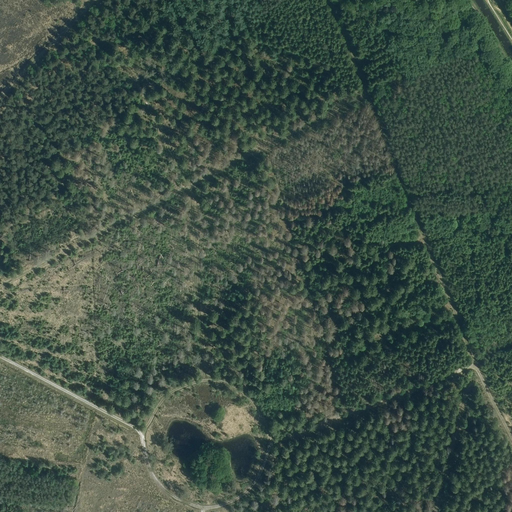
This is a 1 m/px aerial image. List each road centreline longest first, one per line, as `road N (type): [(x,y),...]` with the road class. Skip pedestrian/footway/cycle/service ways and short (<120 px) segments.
road 1 (track): [(333,0),(475,363)]
road 2 (track): [(223,504),(253,484),(269,442),(249,398),(204,380),(189,185)]
road 3 (track): [(204,380),(167,395),(143,432),(0,356)]
road 4 (track): [(269,442),(475,363)]
road 5 (track): [(189,185),(0,286)]
road 6 (track): [(189,185),(114,54),(69,26)]
road 7 (track): [(189,185),(368,91)]
road 8 (track): [(96,0),(0,96)]
